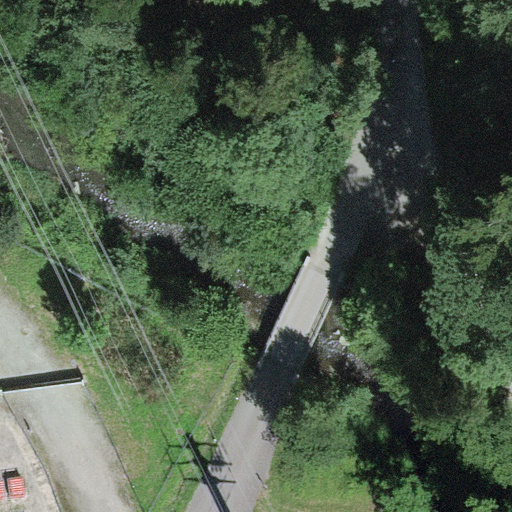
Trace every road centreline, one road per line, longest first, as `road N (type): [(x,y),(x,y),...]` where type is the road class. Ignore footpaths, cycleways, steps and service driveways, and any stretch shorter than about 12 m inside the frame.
road 1 (residential): [(392,0),(373,143),(227,511)]
road 2 (track): [(373,143),(511,374)]
